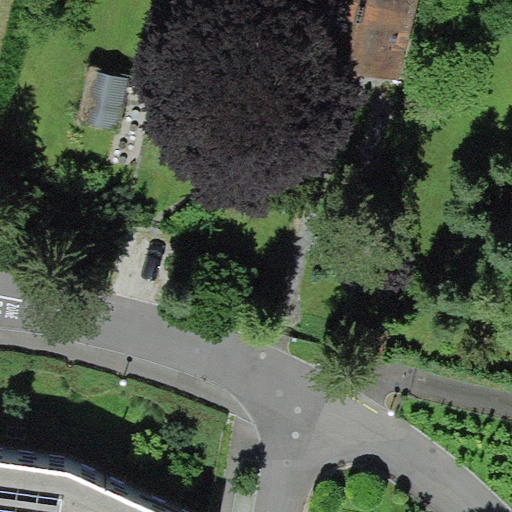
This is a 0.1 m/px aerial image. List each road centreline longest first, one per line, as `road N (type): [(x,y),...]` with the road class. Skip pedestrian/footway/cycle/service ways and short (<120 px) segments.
road 1 (residential): [(0,316),(306,391)]
road 2 (residential): [(306,391),(422,447),(495,511)]
road 3 (residential): [(306,391),(284,511)]
